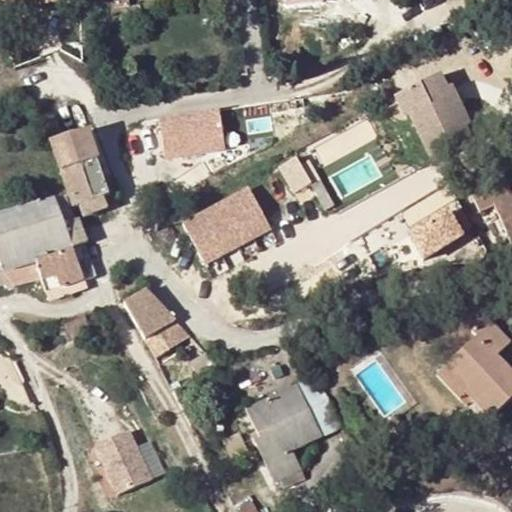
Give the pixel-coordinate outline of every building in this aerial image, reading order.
[(471,124),(451,86),(447,88),(440,75),(396,98),(407,119),(411,117),(435,162),(474,142),(467,127),(471,124)] [(161,159),(221,148),(214,107),(153,118),(161,159)] [(103,199),(107,198),(86,131),(51,143),(72,210),(78,208),(103,199)] [(123,149),(129,167),(140,162),(134,145),(123,149)] [(308,187),(308,186),(293,162),(268,177),(283,202),(308,187)] [(308,187),(313,195),(323,189),(317,180),(308,186),(308,187)] [(475,198),(483,213),(497,205),(511,233),(511,189),(508,182),(475,198)] [(313,195),(323,212),(333,206),(323,189),(313,195)] [(247,191),(181,226),(203,266),(269,230),(247,191)] [(167,206),(161,194),(144,203),(150,217),(167,206)] [(53,202),(63,227),(73,223),(65,199),(53,202)] [(103,199),(78,208),(81,219),(107,212),(103,199)] [(0,217),(0,230),(6,229),(10,243),(28,238),(36,263),(72,252),(71,249),(63,227),(53,202),(0,217)] [(389,234),(409,263),(450,236),(430,206),(389,234)] [(63,227),(71,249),(78,247),(87,244),(79,221),(73,223),(63,227)] [(10,243),(6,229),(0,230),(0,273),(36,263),(28,238),(10,243)] [(78,250),(72,252),(84,281),(95,278),(85,248),(78,250)] [(72,252),(36,263),(42,282),(46,293),(84,281),(72,252)] [(42,282),(36,263),(0,273),(0,288),(5,287),(6,291),(42,282)] [(171,355),(168,351),(186,339),(145,296),(123,310),(157,365),(171,355)] [(57,328),(63,343),(91,331),(85,318),(57,328)] [(477,339),(449,364),(471,389),(466,393),(491,419),(511,398),(511,372),(497,357),(510,345),(487,320),(472,333),(477,339)] [(95,341),(91,331),(63,343),(66,352),(95,341)] [(168,351),(171,355),(190,342),(186,339),(168,351)] [(214,368),(205,357),(196,363),(204,375),(214,368)] [(444,370),(466,393),(471,389),(449,364),(444,370)] [(316,378),(297,387),(321,437),(341,427),(322,388),(316,378)] [(291,452),(321,437),(297,387),(247,411),(261,441),(256,443),(274,483),(299,471),(291,452)] [(130,436),(97,454),(122,501),(156,483),(130,436)]
